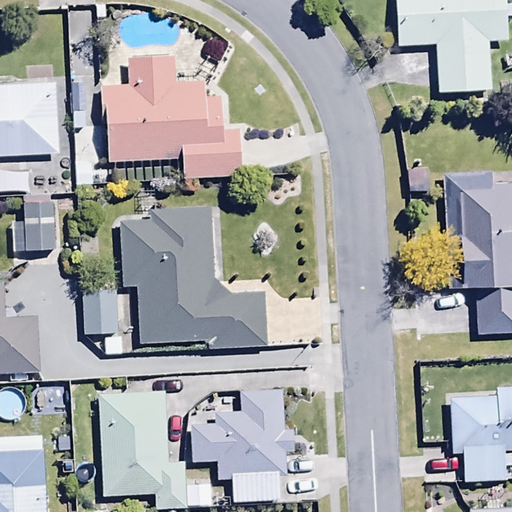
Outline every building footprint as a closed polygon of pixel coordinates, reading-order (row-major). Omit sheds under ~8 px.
[(490,97),(489,46),(507,46),(505,0),(395,0),(397,51),(435,50),(437,98),(490,97)] [(101,43),(69,43),(70,82),(102,82),(101,43)] [(174,64),(127,65),(127,80),(117,80),(117,93),(99,93),(100,136),(106,136),(106,167),(182,165),(183,184),(241,183),(240,135),(222,135),(221,102),(205,102),(205,89),(175,90),(174,64)] [(0,89),(0,162),(58,159),(55,87),(0,89)] [(476,342),(511,340),(511,192),(492,194),(491,178),(441,180),(447,296),(474,295),(476,342)] [(22,202),(23,227),(12,228),(13,258),(56,256),(54,201),(22,202)] [(135,292),(138,349),(208,347),(208,354),(266,353),(265,298),(229,299),(213,286),(209,214),(150,216),(150,226),(119,227),(122,293),(135,292)] [(0,379),(40,379),(38,322),(5,323),(4,289),(0,289),(0,379)] [(116,296),(81,296),(82,339),(117,339),(116,296)] [(511,458),(503,459),(503,456),(511,455),(511,392),(495,393),(495,401),(450,403),(453,459),(463,459),(464,488),(506,486),(506,481),(511,480),(511,458)] [(232,486),(232,508),(279,508),(279,480),(286,480),(286,458),(293,458),(294,435),(282,435),(283,397),(240,397),(240,418),(215,418),(215,431),(191,430),(191,468),(217,468),(216,486),(232,486)] [(155,500),(155,511),(210,511),(210,490),(185,491),(184,466),(168,466),(165,398),(98,401),(102,502),(155,500)] [(45,511),(44,472),(0,473),(0,511),(45,511)]
